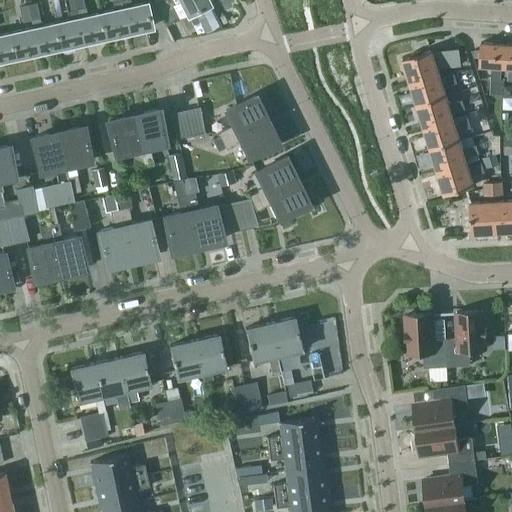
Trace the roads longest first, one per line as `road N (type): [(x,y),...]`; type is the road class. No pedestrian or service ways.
road 1 (residential): [(21,341),(346,260)]
road 2 (residential): [(0,107),(271,36)]
road 3 (residential): [(391,511),(346,260)]
road 4 (residential): [(374,247),(271,36)]
road 5 (residential): [(353,24),(407,212),(407,249)]
road 6 (residential): [(58,511),(21,341)]
road 7 (residential): [(353,24),(429,8),(511,13)]
